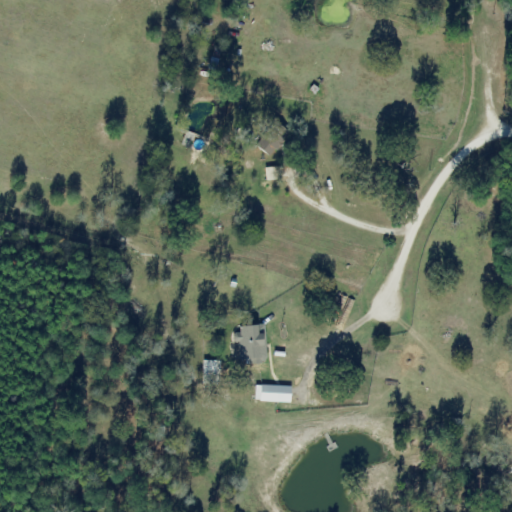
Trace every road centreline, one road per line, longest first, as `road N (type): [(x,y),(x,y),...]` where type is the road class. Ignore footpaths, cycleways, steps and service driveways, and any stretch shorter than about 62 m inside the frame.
road 1 (residential): [(382,309),(435,181),(488,125)]
road 2 (residential): [(488,125),(485,52),(472,0)]
